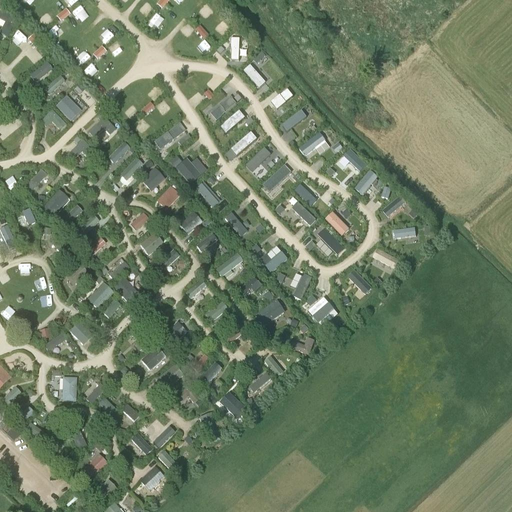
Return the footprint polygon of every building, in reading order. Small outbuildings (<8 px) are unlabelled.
[(169,1),(168,0),(161,0),(156,5),(161,10),(169,1)] [(75,9),(76,18),(84,17),(83,8),(75,9)] [(70,16),(65,10),(56,18),(61,23),(70,16)] [(5,23),(0,31),(0,33),(6,37),(11,26),(5,23)] [(54,38),(62,32),(56,24),(48,30),(54,38)] [(207,36),(199,27),(195,32),(203,40),(207,36)] [(41,45),(33,36),(27,41),(35,50),(41,45)] [(230,38),(230,61),(238,61),(239,38),(230,38)] [(224,51),(220,47),(216,52),(219,56),(224,51)] [(106,53),(101,48),(92,56),(97,61),(106,53)] [(257,57),(253,61),(256,65),(261,61),(257,57)] [(31,82),(51,73),(48,65),(28,74),(31,82)] [(258,89),(265,83),(250,65),(243,71),(258,89)] [(48,96),(64,82),(59,76),(43,90),(48,96)] [(286,89),(270,102),(276,110),(293,97),(286,89)] [(213,97),(207,92),(203,96),(208,102),(213,97)] [(229,96),(208,115),(215,122),(236,104),(229,96)] [(55,108),(70,121),(78,112),(64,98),(55,108)] [(149,104),(140,112),(145,117),(154,109),(149,104)] [(51,123),(58,131),(65,125),(51,110),(39,122),(46,129),(51,123)] [(225,135),(245,118),(239,111),(219,128),(225,135)] [(302,112),(281,124),(285,131),(306,119),(302,112)] [(102,118),(87,134),(100,145),(115,129),(102,118)] [(250,119),(246,123),(249,127),(254,123),(250,119)] [(230,163),(256,139),(250,132),(224,156),(230,163)] [(319,155),(329,148),(319,134),(298,149),(304,157),(315,150),(319,155)] [(187,136),(182,140),(186,145),(191,141),(187,136)] [(64,157),(70,163),(87,147),(82,141),(64,157)] [(342,149),(338,144),(334,148),(337,153),(342,149)] [(124,146),(105,161),(110,167),(129,152),(124,146)] [(181,164),(175,157),(169,163),(175,169),(181,164)] [(125,183),(142,166),(135,159),(118,176),(125,183)] [(186,161),(175,171),(189,187),(201,177),(186,161)] [(269,194),(291,172),(284,165),(262,187),(269,194)] [(335,174),(330,169),(326,174),(331,178),(335,174)] [(29,194),(46,175),(40,170),(23,189),(29,194)] [(140,182),(151,194),(164,181),(154,170),(140,182)] [(369,171),(354,190),(362,196),(377,178),(369,171)] [(297,175),(292,179),(296,183),(301,178),(297,175)] [(211,177),(207,181),(211,186),(215,182),(211,177)] [(210,209),(218,203),(204,183),(196,189),(210,209)] [(294,192),(310,206),(316,200),(300,185),(294,192)] [(164,213),(179,196),(169,187),(154,204),(164,213)] [(41,207),(40,208),(53,219),(69,199),(57,190),(47,203),(39,197),(35,202),(41,207)] [(398,197),(381,212),(388,219),(404,204),(398,197)] [(297,204),(291,210),(309,227),(315,220),(297,204)] [(68,227),(82,212),(75,205),(60,221),(68,227)] [(284,211),(280,207),(275,212),(279,216),(284,211)] [(346,210),(343,214),(347,218),(351,215),(346,210)] [(192,212),(178,225),(187,235),(201,222),(192,212)] [(324,220),(341,237),(349,230),(332,212),(324,220)] [(224,218),(237,239),(245,234),(232,213),(224,218)] [(92,215),(82,225),(89,232),(99,222),(92,215)] [(14,219),(23,241),(30,239),(22,216),(14,219)] [(133,232),(145,225),(140,217),(129,224),(133,232)] [(5,225),(0,227),(0,236),(3,246),(11,243),(5,225)] [(265,231),(261,226),(255,230),(259,235),(265,231)] [(394,240),(415,237),(414,228),(392,231),(394,240)] [(337,257),(344,250),(324,229),(317,236),(337,257)] [(144,256),(162,248),(156,235),(138,244),(144,256)] [(203,239),(206,246),(216,242),(213,235),(203,239)] [(91,256),(105,245),(100,238),(86,249),(91,256)] [(202,241),(197,244),(202,252),(207,248),(202,241)] [(203,248),(205,256),(216,253),(214,245),(203,248)] [(309,245),(305,249),(309,253),(313,249),(309,245)] [(261,252),(256,246),(252,250),(256,256),(261,252)] [(259,260),(269,274),(287,261),(277,247),(259,260)] [(376,250),(372,260),(395,270),(399,259),(376,250)] [(214,270),(220,278),(242,262),(236,254),(214,270)] [(162,272),(173,262),(169,257),(157,266),(162,272)] [(347,278),(365,296),(371,290),(354,272),(347,278)] [(295,289),(301,276),(295,274),(290,286),(295,289)] [(285,277),(280,275),(277,281),(282,284),(285,277)] [(302,275),(294,298),(301,300),(309,277),(302,275)] [(252,276),(236,293),(241,297),(250,288),(254,293),(262,286),(252,276)] [(205,287),(197,278),(182,291),(190,300),(205,287)] [(372,284),(377,288),(382,284),(377,279),(372,284)] [(86,300),(96,310),(112,292),(103,283),(86,300)] [(263,296),(268,303),(274,298),(268,292),(263,296)] [(312,296),(306,301),(310,306),(316,301),(312,296)] [(307,310),(319,327),(336,314),(325,298),(307,310)] [(108,319),(119,306),(113,301),(101,314),(108,319)] [(262,327),(285,313),(277,301),(255,315),(262,327)] [(224,305),(205,313),(210,326),(229,318),(224,305)] [(63,329),(67,320),(58,315),(53,324),(63,329)] [(175,322),(165,334),(176,343),(186,330),(175,322)] [(77,323),(68,333),(82,345),(91,336),(77,323)] [(41,341),(50,339),(48,330),(39,332),(41,341)] [(47,352),(66,342),(61,335),(43,345),(47,352)] [(305,345),(292,342),(290,351),(310,356),(313,341),(306,339),(305,345)] [(157,350),(141,363),(148,371),(164,359),(157,350)] [(198,373),(210,360),(203,355),(192,367),(198,373)] [(270,357),(263,362),(276,378),(283,373),(270,357)] [(215,363),(201,379),(208,385),(221,369),(215,363)] [(164,391),(183,376),(174,365),(155,379),(164,391)] [(0,389),(7,382),(10,379),(0,367),(0,389)] [(267,375),(248,387),(252,394),(271,382),(267,375)] [(61,402),(74,402),(75,378),(61,378),(61,402)] [(98,384),(85,400),(90,404),(103,389),(98,384)] [(15,387),(0,400),(0,402),(5,408),(21,394),(15,387)] [(175,396),(185,408),(194,401),(184,389),(175,396)] [(238,420),(247,410),(228,392),(218,402),(238,420)] [(104,399),(98,405),(110,418),(116,412),(104,399)] [(133,421),(138,416),(125,406),(121,412),(133,421)] [(16,417),(21,423),(33,413),(28,408),(16,417)] [(195,427),(198,437),(206,435),(208,441),(219,437),(212,413),(197,418),(199,426),(195,427)] [(2,419),(0,420),(0,430),(13,443),(20,436),(12,429),(13,428),(3,418),(2,419)] [(30,424),(26,429),(39,441),(43,435),(30,424)] [(144,426),(138,431),(143,437),(149,431),(144,426)] [(158,447),(172,434),(167,428),(153,442),(158,447)] [(71,440),(75,451),(85,446),(81,435),(71,440)] [(130,440),(139,450),(145,444),(136,435),(130,440)] [(192,442),(187,437),(183,441),(188,446),(192,442)] [(82,470),(91,478),(106,462),(97,454),(82,470)] [(138,481),(148,491),(163,477),(154,467),(138,481)] [(107,480),(97,491),(107,500),(117,490),(107,480)] [(97,490),(93,492),(101,503),(105,501),(97,490)] [(102,511),(121,511),(114,503),(102,511)]
